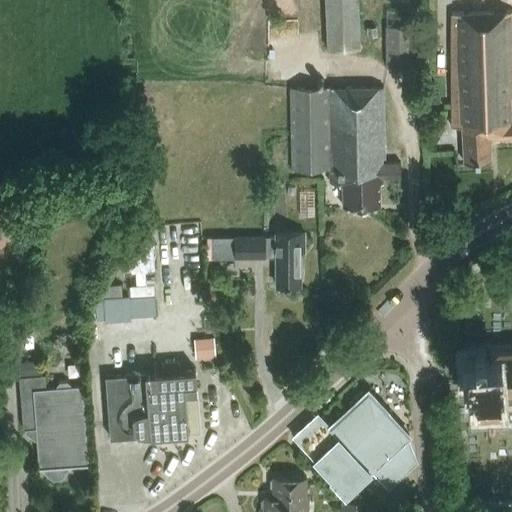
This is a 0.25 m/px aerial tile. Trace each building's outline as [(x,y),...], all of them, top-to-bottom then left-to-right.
[(324,0),(327,49),(360,48),(358,0),(324,0)] [(511,12),(450,13),(451,125),(462,125),(463,144),(463,161),(490,161),(490,139),(511,138),(511,12)] [(385,25),(386,66),(412,65),(411,24),(385,25)] [(382,176),(401,176),(401,162),(384,162),(383,87),(380,87),(379,86),(328,86),(328,85),(291,86),(292,168),(330,168),(329,182),(342,182),(342,204),(379,204),(379,181),(382,181),(382,176)] [(0,264),(11,264),(10,203),(0,203),(0,264)] [(275,256),(275,284),(300,284),(300,251),(304,251),(304,232),(275,232),(275,235),(233,235),(233,256),(275,256)] [(134,295),(135,312),(160,311),(159,294),(134,295)] [(511,349),(489,350),(490,360),(474,361),(475,372),(475,384),(492,384),(492,390),(511,388),(511,349)] [(38,359),(18,361),(19,375),(39,374),(38,359)] [(185,396),(197,395),(195,368),(105,375),(110,438),(188,431),(185,396)] [(36,426),(25,427),(25,431),(34,438),(36,438),(38,465),(37,465),(37,466),(43,466),(43,469),(47,475),(53,478),(60,477),(65,473),(68,467),(68,464),(89,462),(89,461),(88,461),(82,385),(83,384),(83,383),(82,383),(82,384),(69,385),(69,383),(66,380),(58,381),(55,384),(55,386),(44,387),(33,388),(36,426)] [(360,497),(351,487),(371,469),(387,486),(415,460),(406,436),(408,434),(387,411),(378,400),(368,390),(329,426),(317,414),(292,436),(330,477),(329,478),(344,494),(342,501),(337,501),(337,511),(364,511),(364,499),(361,500),(360,497)] [(308,511),(308,497),(306,497),(306,477),(273,477),(273,497),(263,497),(263,509),(259,509),(258,511),(308,511)]
